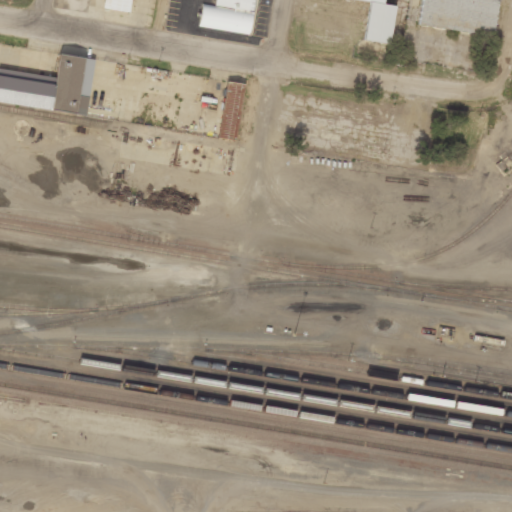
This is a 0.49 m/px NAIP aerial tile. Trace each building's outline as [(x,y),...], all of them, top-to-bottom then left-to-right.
[(104,0),(103,10),(133,15),(135,0),(104,0)] [(201,6),(198,28),(250,36),(255,0),(214,0),(213,7),(201,6)] [(353,0),(366,3),(360,41),(387,46),(393,7),(383,6),(383,0),(353,0)] [(420,0),(416,27),(494,38),(498,0),(420,0)] [(0,104),(86,116),(94,60),(58,55),(54,83),(0,75),(0,104)] [(217,138),(236,141),(244,85),(225,82),(217,138)]
